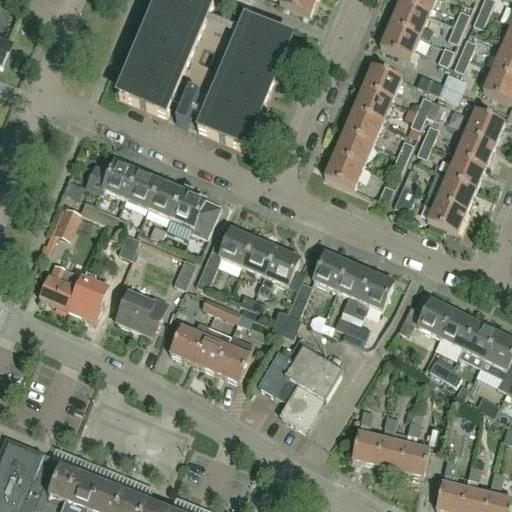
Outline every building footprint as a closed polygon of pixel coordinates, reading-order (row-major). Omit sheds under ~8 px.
[(167,122),(202,40),(214,11),(189,0),(162,0),(143,46),(142,46),(142,47),(143,47),(119,102),(167,122)] [(308,22),(317,2),(318,2),(319,1),(318,0),(318,1),(316,0),(283,0),(279,10),(278,10),(309,23),(309,22),(308,22)] [(428,21),(437,0),(438,1),(438,0),(403,0),(400,8),(399,8),(398,9),(428,21)] [(488,21),(494,6),(485,2),(479,17),(488,21)] [(423,34),(428,22),(429,23),(429,21),(428,21),(398,9),(398,10),(399,10),(390,30),(389,30),(389,31),(420,44),(420,43),(430,47),(433,38),(423,34)] [(463,36),(469,21),(460,17),(453,32),(463,36)] [(482,36),(488,21),(479,17),(472,32),(482,36)] [(270,99),(293,45),(293,44),(245,24),(211,106),(198,135),(246,156),(269,100),(270,101),(270,99)] [(410,65),(418,45),(419,45),(420,44),(389,31),(388,32),(389,32),(381,52),(380,52),(379,54),(410,66),(410,65)] [(511,31),(510,32),(511,33),(503,53),(502,52),(501,53),(511,58),(511,31)] [(456,50),(463,36),(453,32),(447,46),(456,50)] [(469,65),(475,50),(466,46),(460,61),(469,65)] [(0,73),(9,51),(0,47),(0,73)] [(511,58),(501,53),(501,54),(502,55),(493,75),(493,76),(511,84),(511,58)] [(447,73),(453,58),(444,54),(437,69),(447,73)] [(463,80),(469,65),(460,61),(453,76),(463,80)] [(363,95),(392,107),(393,106),(392,106),(401,86),(402,85),(372,72),(371,73),(372,73),(363,95)] [(511,84),(493,76),(493,75),(485,72),(481,80),(489,84),(484,97),(483,97),(482,98),(511,111),(511,84)] [(447,81),(442,92),(455,98),(460,86),(447,81)] [(422,87),(417,98),(436,105),(440,95),(422,87)] [(382,128),(391,108),(392,109),(392,107),(363,95),(362,94),(361,96),(363,96),(354,117),(383,130),(383,129),(382,128)] [(187,133),(200,102),(190,97),(177,128),(187,133)] [(425,122),(432,107),(423,103),(416,118),(425,122)] [(450,115),(448,114),(439,110),(432,107),(425,122),(443,130),(450,115)] [(373,151),(381,131),(382,131),(383,130),(354,117),(353,116),(352,118),(353,118),(344,139),(373,152),(374,151),(373,151)] [(495,151),(503,131),(504,131),(505,129),(474,116),(474,118),(475,118),(466,139),(465,138),(465,139),(495,152),(496,151),(495,151)] [(422,129),(425,122),(416,118),(410,133),(419,137),(422,129)] [(440,137),(443,130),(425,122),(422,129),(429,132),(422,147),(432,151),(438,136),(440,137)] [(363,173),(372,152),(373,153),(373,152),(344,139),(343,138),(342,140),(344,140),(335,161),(364,174),(364,173),(363,173)] [(485,173),(494,153),(495,153),(495,152),(465,139),(464,140),(465,140),(456,160),(455,161),(486,174),(486,173),(485,173)] [(406,166),(413,150),(404,146),(397,162),(406,166)] [(425,166),(432,151),(422,147),(416,162),(425,166)] [(354,195),(362,175),(363,175),(364,174),(335,161),(334,160),(333,162),(334,162),(325,183),(324,182),(324,183),(354,196),(354,195)] [(476,195),(485,174),(485,175),(486,174),(455,161),(455,162),(456,162),(447,183),(476,196),(477,195),(476,195)] [(400,181),(406,166),(397,162),(391,177),(400,181)] [(126,206),(138,178),(115,169),(111,178),(96,171),(86,195),(104,203),(106,198),(126,206)] [(413,194),(419,180),(410,176),(404,190),(413,194)] [(148,216),(160,188),(138,178),(126,206),(148,216)] [(467,217),(475,197),(476,197),(476,196),(447,183),(446,182),(445,184),(446,184),(437,205),(437,206),(466,218),(467,219),(467,217)] [(170,226),(183,197),(160,188),(148,216),(170,226)] [(419,197),(413,194),(404,190),(394,214),(409,220),(419,197)] [(387,211),(393,196),(384,192),(378,207),(387,211)] [(217,225),(201,218),(205,207),(183,197),(170,226),(193,235),(191,239),(207,246),(217,225)] [(457,239),(466,218),(437,206),(437,205),(429,201),(425,211),(433,215),(428,227),(427,227),(426,228),(457,241),(457,240),(457,239)] [(113,235),(118,224),(86,210),(81,221),(113,235)] [(70,247),(81,222),(68,216),(56,242),(70,247)] [(124,240),(129,228),(118,224),(113,235),(124,240)] [(162,247),(166,237),(155,232),(150,242),(162,247)] [(242,275),(254,247),(231,237),(219,265),(242,275)] [(131,265),(139,246),(127,241),(118,260),(131,265)] [(264,285),(277,256),(254,247),(242,275),(264,285)] [(287,295),(299,266),(277,256),(264,285),(258,300),(269,304),(275,289),(287,295)] [(337,299),(349,270),(326,261),(314,289),(337,299)] [(185,297),(196,272),(184,267),(174,292),(185,297)] [(346,338),(371,280),(349,270),(337,299),(348,304),(336,334),(346,338)] [(76,296),(82,284),(66,277),(55,272),(50,285),(48,284),(39,306),(67,317),(76,296)] [(207,298),(215,279),(204,274),(196,294),(207,298)] [(382,318),(394,290),(371,280),(346,338),(366,347),(371,336),(361,331),(369,313),(382,318)] [(103,307),(108,295),(82,284),(76,296),(67,317),(95,329),(104,308),(103,307)] [(299,326),(308,306),(314,293),(302,288),(288,321),(299,326)] [(152,345),(166,312),(153,306),(151,310),(128,300),(115,330),(152,345)] [(251,317),(255,307),(243,302),(239,312),(251,317)] [(214,321),(218,311),(206,306),(202,315),(214,321)] [(261,322),(266,312),(255,307),(251,317),(261,322)] [(440,346),(453,318),(431,307),(424,320),(410,313),(398,338),(408,343),(414,333),(440,346)] [(225,326),(230,316),(218,311),(214,321),(225,326)] [(461,357),(475,329),(453,318),(440,346),(461,357)] [(248,336),(252,326),(240,321),(236,330),(248,336)] [(292,347),(299,329),(280,321),(273,339),(292,347)] [(480,374),(497,340),(475,329),(461,357),(462,357),(459,364),(480,374)] [(181,333),(169,361),(192,371),(204,343),(208,334),(199,330),(195,339),(181,333)] [(321,336),(333,341),(336,334),(324,330),(321,336)] [(215,381),(227,353),(231,343),(208,334),(204,343),(192,371),(215,381)] [(511,367),(511,365),(511,347),(497,340),(480,374),(503,385),(498,394),(506,398),(511,387),(511,367)] [(231,343),(227,353),(237,357),(239,352),(237,346),(231,343)] [(324,408),(341,378),(311,361),(315,355),(298,345),(286,367),(278,362),(258,396),(274,405),(275,403),(287,410),(280,424),(307,440),(325,409),(324,408)] [(238,391),(250,363),(237,357),(227,353),(215,381),(238,391)] [(450,377),(440,371),(435,368),(430,377),(434,380),(445,387),(450,377)] [(460,383),(450,377),(445,387),(455,393),(460,383)] [(462,391),(456,402),(464,406),(469,395),(462,391)] [(500,413),(482,404),(477,415),(495,424),(500,413)] [(376,472),(382,445),(367,441),(372,418),(363,416),(358,439),(352,466),(376,472)] [(413,416),(411,428),(412,428),(421,430),(423,418),(413,416)] [(399,477),(408,440),(395,437),(398,425),(388,423),(385,435),(382,445),(376,472),(399,477)] [(429,456),(416,453),(418,443),(419,443),(422,430),(421,430),(412,428),(411,428),(408,440),(399,477),(423,483),(429,456)] [(33,486),(44,461),(6,445),(0,459),(0,511),(2,511),(36,511),(45,491),(33,486)] [(65,511),(77,484),(69,481),(69,471),(44,461),(33,486),(45,491),(36,511),(65,511)] [(453,482),(456,469),(447,467),(444,480),(453,482)] [(486,511),(489,500),(474,497),(479,474),(470,472),(465,495),(461,511),(486,511)] [(511,511),(511,510),(511,505),(498,502),(503,480),(494,478),(491,490),(489,500),(486,511),(511,511)] [(120,511),(125,501),(78,482),(77,484),(65,511),(120,511)] [(461,511),(465,495),(442,489),(436,511),(461,511)] [(147,511),(148,510),(125,501),(120,511),(147,511)]
